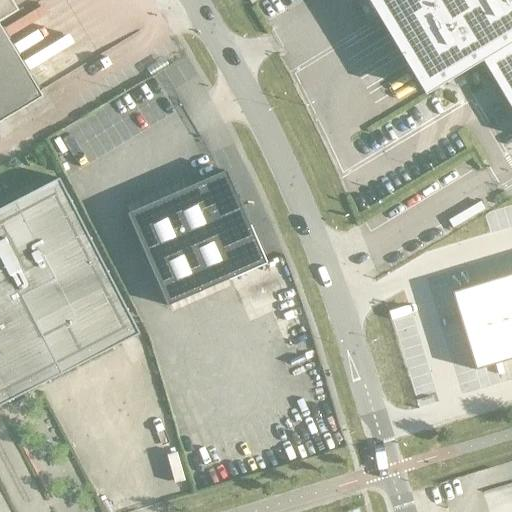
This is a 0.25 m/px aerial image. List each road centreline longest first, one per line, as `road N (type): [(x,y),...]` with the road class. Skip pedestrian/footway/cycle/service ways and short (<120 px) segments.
road 1 (unclassified): [(390,471),(329,268),(292,183),(191,0)]
road 2 (unclassified): [(254,511),(390,471)]
